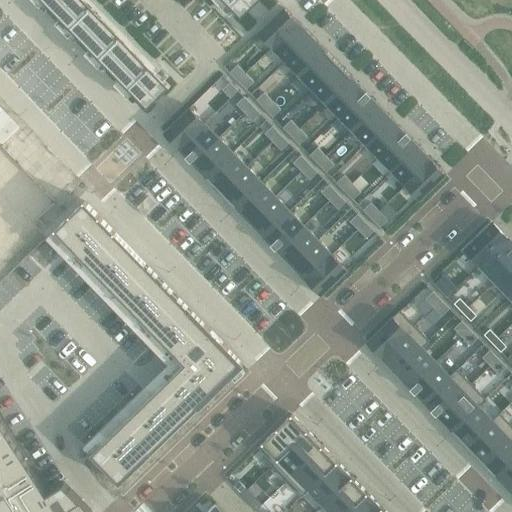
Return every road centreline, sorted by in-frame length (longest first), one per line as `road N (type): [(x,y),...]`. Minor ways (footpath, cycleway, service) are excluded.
road 1 (residential): [(331,335),(2,0)]
road 2 (residential): [(0,79),(286,379)]
road 3 (residential): [(331,0),(503,174)]
road 4 (residential): [(498,511),(331,335)]
road 5 (residential): [(503,174),(331,335)]
road 6 (residential): [(286,379),(143,511)]
road 7 (residential): [(286,379),(415,511)]
